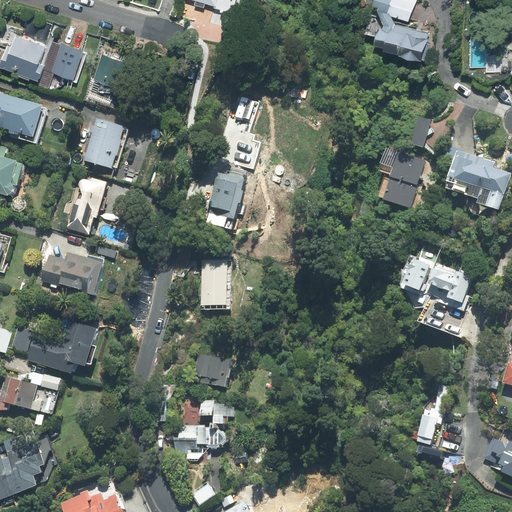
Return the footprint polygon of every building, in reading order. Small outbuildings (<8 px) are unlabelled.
[(199,0),(235,9),(237,0),(199,0)] [(419,59),(429,34),(396,22),(392,14),(409,20),(416,0),(378,0),(377,3),(382,5),(380,9),(388,25),(381,45),(419,59)] [(51,50),(17,38),(13,49),(11,48),(5,65),(41,77),(51,50)] [(82,50),(64,44),(54,72),(72,78),(82,50)] [(128,65),(106,57),(96,85),(119,93),(128,65)] [(45,109),(0,96),(0,128),(36,139),(45,109)] [(259,102),(242,96),(233,122),(250,128),(259,102)] [(432,122),(419,119),(413,147),(426,150),(432,122)] [(124,129),(100,122),(88,162),(112,169),(124,129)] [(493,164),(459,154),(452,178),(494,190),(489,206),(500,209),(511,175),(492,169),(493,164)] [(425,161),(403,155),(390,201),(412,207),(425,161)] [(21,167),(0,161),(0,194),(12,198),(21,167)] [(247,184),(222,176),(210,214),(236,222),(247,184)] [(105,188),(83,182),(69,230),(91,236),(105,188)] [(106,265),(68,254),(66,261),(51,257),(43,283),(96,298),(106,265)] [(422,292),(431,266),(415,260),(405,286),(422,292)] [(231,262),(203,262),(203,308),(230,308),(231,262)] [(474,278),(458,272),(457,275),(437,267),(436,270),(434,269),(429,284),(451,292),(449,298),(456,301),(453,308),(465,312),(470,297),(467,296),(474,278)] [(31,286),(23,284),(21,291),(29,293),(31,286)] [(31,355),(29,362),(74,377),(78,368),(88,371),(101,333),(71,323),(65,342),(21,328),(14,349),(31,355)] [(0,329),(0,352),(8,355),(14,333),(0,329)] [(195,383),(228,389),(233,362),(200,356),(195,383)] [(60,393),(64,381),(46,376),(43,388),(60,393)] [(40,387),(6,379),(0,402),(0,411),(9,412),(10,406),(34,412),(40,387)] [(442,425),(451,388),(442,386),(436,409),(433,409),(432,412),(426,410),(419,443),(433,446),(438,424),(442,425)] [(203,402),(203,419),(216,419),(215,426),(226,426),(226,418),(236,418),(236,409),(227,409),(227,406),(217,406),(217,402),(203,402)] [(218,450),(221,450),(230,441),(218,429),(207,429),(207,427),(181,427),(181,440),(176,440),(176,456),(188,456),(188,460),(200,461),(211,450),(218,450)] [(511,442),(510,445),(494,438),(485,458),(506,467),(503,473),(511,476),(511,442)] [(0,502),(40,488),(36,479),(45,476),(42,469),(48,467),(39,444),(0,457),(0,502)] [(238,464),(249,463),(248,453),(237,454),(238,464)] [(216,495),(209,484),(191,495),(198,506),(216,495)] [(125,511),(121,511),(119,504),(121,504),(118,496),(109,499),(109,500),(105,501),(102,494),(92,497),(91,493),(80,497),(80,499),(63,505),(64,511),(125,511)] [(251,511),(246,501),(226,511),(251,511)]
